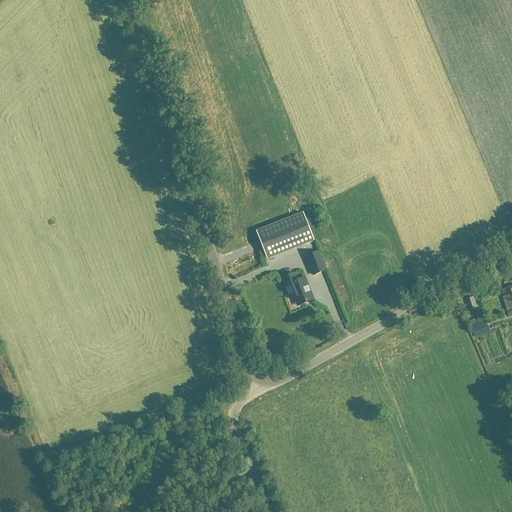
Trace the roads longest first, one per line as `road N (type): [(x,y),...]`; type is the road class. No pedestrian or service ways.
road 1 (unclassified): [(255,391),(130,0)]
road 2 (unclassified): [(255,391),(511,252)]
road 3 (unclassified): [(267,511),(233,431),(234,409),(255,391)]
